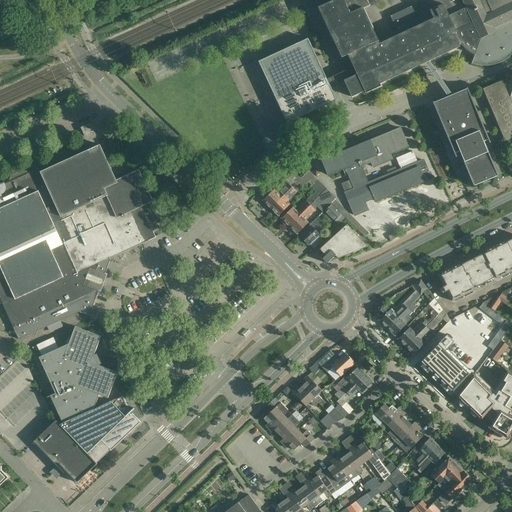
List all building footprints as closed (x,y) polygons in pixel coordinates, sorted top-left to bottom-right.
[(366,0),(314,0),(318,8),(319,10),(320,10),(336,45),(342,58),(348,55),(357,75),(344,81),(352,98),(365,91),(366,94),(381,86),(380,84),(425,63),(429,62),(460,47),(459,46),(461,45),(463,46),(464,48),(466,50),(468,51),(470,53),(472,54),(475,55),(472,63),(471,63),(471,64),(474,65),(477,65),(480,66),(483,66),(486,66),(489,66),(492,65),(495,65),(498,64),(501,63),(503,61),(506,60),(508,58),(510,57),(511,54),(511,0),(425,0),(390,17),(397,32),(378,41),(363,9),(369,6),(366,0)] [(327,81),(308,39),(258,62),(287,124),(295,120),(337,101),(331,89),(329,85),(327,81)] [(430,65),(425,67),(448,99),(452,97),(430,65)] [(354,73),(353,69),(327,81),(329,85),(354,73)] [(511,90),(510,97),(508,97),(502,81),(484,89),(506,141),(511,138),(511,106),(511,103),(511,102),(511,90)] [(469,93),(468,90),(467,91),(452,97),(450,98),(448,99),(435,105),(434,104),(433,105),(434,107),(435,107),(454,152),(453,153),(454,155),(455,154),(459,152),(471,181),(472,184),(473,183),(496,174),(497,174),(496,171),(484,142),(488,140),(488,141),(489,140),(488,138),(469,93)] [(94,132),(90,124),(81,128),(85,137),(94,132)] [(401,129),(322,161),(328,175),(346,168),(351,180),(342,184),(345,193),(345,194),(354,215),(368,210),(365,202),(374,198),(375,201),(425,181),(422,173),(428,171),(424,160),(421,162),(416,151),(399,158),(404,169),(368,184),(360,166),(371,162),(373,167),(392,159),(390,154),(408,146),(401,129)] [(0,303),(3,305),(11,323),(12,324),(14,329),(18,337),(19,340),(30,334),(35,336),(36,333),(37,331),(79,312),(89,316),(96,297),(99,291),(97,290),(103,273),(105,274),(107,268),(110,260),(109,258),(131,248),(130,247),(132,246),(132,245),(141,242),(142,244),(155,238),(155,237),(141,207),(144,206),(153,202),(139,170),(116,181),(100,145),(90,150),(47,169),(45,171),(41,172),(39,168),(30,173),(22,170),(20,177),(0,186),(0,303)] [(280,199),(271,208),(278,216),(285,209),(289,205),(286,202),(298,191),(303,186),(305,186),(308,183),(311,180),(314,184),(318,180),(309,171),(308,172),(307,173),(300,179),(292,187),(280,199)] [(274,190),(263,201),(270,208),(271,208),(280,199),(292,187),(300,179),(293,172),(284,181),(287,184),(278,193),(274,190)] [(289,211),(281,219),(289,226),(310,205),(316,200),(327,189),(318,180),(314,184),(312,186),(311,187),(315,191),(296,211),(292,208),(289,211)] [(327,189),(316,200),(326,209),(331,204),(331,203),(335,200),(336,198),(327,189)] [(331,204),(324,211),(335,221),(341,214),(342,214),(331,204)] [(314,210),(314,209),(310,205),(289,226),(297,234),(308,223),(304,220),(314,210)] [(311,227),(301,237),(308,245),(309,244),(314,249),(323,240),(319,236),(319,235),(315,231),(323,223),(318,217),(309,225),(311,227)] [(367,247),(347,225),(320,249),(326,256),(322,259),(327,264),(335,256),(338,259),(367,247)] [(360,225),(356,228),(365,237),(366,236),(369,234),(360,225)] [(506,240),(495,246),(508,273),(511,271),(511,239),(507,242),(506,240)] [(497,279),(508,273),(495,246),(483,252),(484,253),(473,259),(485,283),(496,278),(497,279)] [(473,259),(462,264),(461,263),(450,269),(463,296),(475,290),(474,289),(485,283),(473,259)] [(463,296),(450,269),(438,275),(444,286),(440,288),(443,294),(447,292),(452,302),(463,296)] [(426,288),(421,280),(412,286),(419,295),(426,288)] [(511,286),(501,293),(511,300),(511,298),(511,286)] [(507,305),(511,300),(501,293),(484,302),(494,309),(500,301),(507,305)] [(434,299),(425,308),(435,317),(441,310),(442,309),(434,299)] [(405,311),(407,308),(403,304),(394,313),(390,309),(390,310),(383,303),(371,311),(380,320),(379,320),(387,328),(405,311)] [(413,310),(416,307),(412,303),(407,308),(405,311),(387,328),(390,331),(389,332),(392,335),(393,334),(395,336),(412,318),(409,315),(413,310)] [(435,317),(425,327),(406,347),(414,354),(424,343),(421,340),(430,331),(442,319),(446,323),(449,321),(450,320),(442,309),(435,317)] [(406,347),(425,327),(421,323),(412,331),(409,328),(398,339),(406,347)] [(47,397),(60,425),(93,409),(99,395),(108,398),(118,372),(98,365),(100,362),(97,357),(94,355),(101,336),(75,327),(69,344),(58,349),(42,356),(39,357),(55,393),(47,397)] [(437,342),(420,360),(453,392),(470,375),(445,351),(454,342),(447,335),(438,344),(437,342)] [(53,337),(37,345),(42,356),(49,353),(58,349),(53,337)] [(490,355),(489,354),(488,356),(488,357),(489,356),(497,362),(508,347),(499,341),(490,355)] [(339,360),(330,351),(318,363),(320,365),(327,372),(335,381),(340,376),(341,376),(355,363),(346,354),(339,360)] [(318,363),(309,369),(311,372),(314,375),(319,370),(317,368),(320,365),(318,363)] [(363,372),(364,371),(360,367),(359,368),(358,367),(346,378),(350,382),(343,388),(346,392),(347,393),(365,374),(363,372)] [(501,382),(503,383),(495,397),(493,396),(493,395),(473,375),(464,385),(456,395),(461,400),(463,399),(467,402),(465,404),(473,411),(474,410),(478,413),(477,415),(481,420),(488,413),(494,419),(489,427),(507,438),(511,429),(511,417),(509,415),(511,412),(511,373),(507,371),(501,382)] [(346,392),(344,394),(336,402),(339,405),(341,407),(358,390),(362,393),(373,382),(372,381),(373,380),(369,376),(368,377),(365,374),(347,393),(346,392)] [(321,391),(307,376),(304,380),(306,382),(302,386),(318,403),(322,399),(317,395),(321,391)] [(315,406),(318,403),(302,386),(298,390),(295,388),(291,391),(305,406),(310,402),(315,406)] [(93,409),(60,425),(97,463),(110,450),(111,451),(141,422),(132,413),(131,415),(122,396),(93,409)] [(270,402),(262,410),(267,415),(263,419),(268,423),(265,426),(268,429),(283,415),(288,410),(284,406),(280,403),(275,407),(270,402)] [(383,421),(387,425),(402,410),(399,407),(396,410),(392,405),(391,406),(387,402),(371,418),(379,425),(383,421)] [(335,409),(344,418),(348,414),(341,407),(339,405),(335,409)] [(299,414),(296,410),(287,419),(283,415),(268,429),(272,433),(275,430),(278,434),(299,414)] [(387,433),(390,437),(407,420),(403,417),(406,414),(402,410),(387,425),(391,429),(387,433)] [(280,441),(283,444),(298,430),(294,426),(303,418),(299,414),(278,434),(283,439),(280,441)] [(328,414),(320,421),(321,423),(327,429),(331,426),(335,422),(329,414),(328,414)] [(313,426),(317,421),(312,417),(308,422),(313,426)] [(394,441),(398,445),(417,425),(414,422),(412,425),(407,420),(390,437),(394,441)] [(56,421),(34,442),(57,466),(52,471),(59,478),(66,471),(77,483),(97,464),(97,463),(60,425),(56,421)] [(417,425),(398,445),(402,449),(406,453),(423,436),(418,432),(421,429),(417,425)] [(298,430),(283,444),(287,448),(289,446),(294,450),(302,443),(305,447),(315,440),(310,435),(311,434),(307,430),(302,435),(298,430)] [(423,438),(411,450),(418,457),(413,461),(418,466),(430,452),(437,445),(430,438),(426,441),(423,438)] [(382,446),(378,441),(373,446),(377,450),(382,446)] [(352,447),(363,462),(368,459),(384,481),(387,478),(390,474),(385,468),(380,461),(375,453),(373,451),(371,449),(369,451),(363,443),(358,447),(356,444),(352,447)] [(445,453),(437,445),(418,466),(415,469),(419,473),(422,470),(430,461),(434,465),(445,453)] [(363,462),(352,447),(348,449),(350,452),(345,456),(359,474),(362,471),(358,466),(363,462)] [(375,453),(380,461),(385,457),(378,450),(375,453)] [(359,474),(345,456),(340,459),(338,456),(334,459),(350,480),(359,474)] [(428,473),(438,483),(457,464),(453,460),(452,461),(449,458),(445,463),(441,460),(432,469),(428,473)] [(328,469),(323,473),(336,491),(341,487),(350,480),(334,459),(330,462),(333,465),(327,469),(328,469)] [(385,468),(390,474),(396,468),(390,463),(385,468)] [(437,484),(445,491),(463,473),(463,472),(461,470),(462,469),(457,464),(438,483),(439,483),(437,484)] [(0,465),(0,485),(8,478),(1,470),(1,466),(0,465)] [(387,478),(397,488),(406,478),(396,468),(390,474),(387,478)] [(323,473),(320,469),(316,473),(318,476),(313,480),(310,477),(307,479),(323,501),(331,494),(334,499),(339,495),(336,491),(323,473)] [(464,472),(463,472),(463,473),(445,491),(445,492),(439,497),(445,504),(457,492),(457,493),(470,480),(470,477),(464,472)] [(305,485),(300,489),(314,508),(323,501),(307,479),(303,482),(305,485)] [(379,484),(376,479),(367,485),(366,483),(371,490),(379,484)] [(388,480),(387,479),(386,480),(377,487),(382,494),(392,485),(388,480)] [(403,482),(397,488),(405,497),(406,497),(410,494),(406,490),(408,487),(403,482)] [(314,508),(300,489),(295,492),(293,490),(289,492),(301,508),(306,505),(310,511),(314,508)] [(303,511),(301,508),(289,492),(285,495),(287,498),(283,502),(290,511),(303,511)] [(357,501),(362,508),(371,501),(366,494),(357,501)] [(224,511),(261,511),(248,495),(239,502),(224,511)] [(405,497),(402,499),(406,504),(405,505),(409,511),(408,511),(418,511),(415,508),(416,507),(415,507),(411,503),(406,497),(405,497)] [(417,497),(411,503),(415,507),(421,501),(417,497)] [(346,508),(345,509),(347,511),(361,511),(363,511),(362,509),(362,508),(357,501),(346,509),(346,508)] [(421,501),(415,507),(416,507),(420,511),(424,511),(429,508),(428,508),(421,501)] [(290,511),(283,502),(278,505),(276,502),(272,505),(267,509),(268,511),(290,511)] [(457,505),(454,502),(449,507),(452,511),(457,505)]
